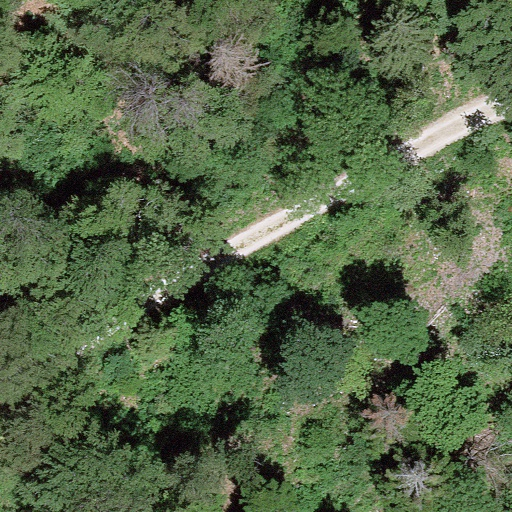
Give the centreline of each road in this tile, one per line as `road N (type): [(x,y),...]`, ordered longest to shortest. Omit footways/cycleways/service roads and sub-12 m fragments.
road 1 (track): [(0,385),(511,91)]
road 2 (track): [(329,511),(511,374)]
